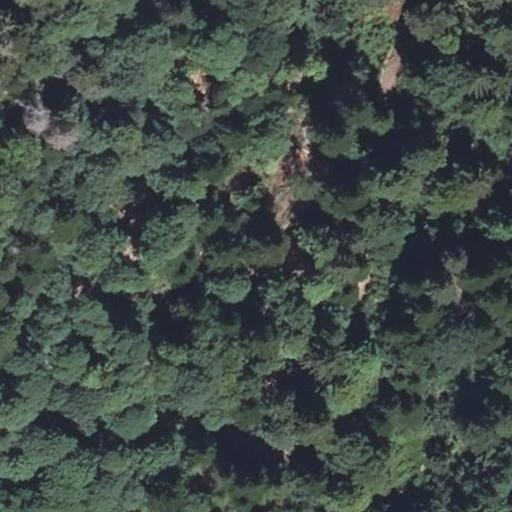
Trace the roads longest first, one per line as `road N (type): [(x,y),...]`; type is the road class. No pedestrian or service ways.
road 1 (track): [(371,189),(317,511)]
road 2 (track): [(413,0),(383,83),(371,189)]
